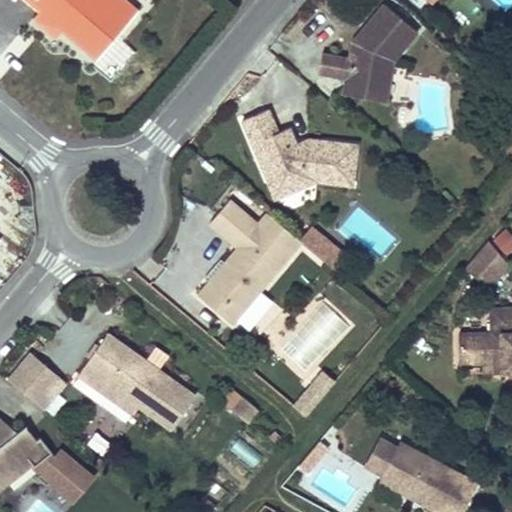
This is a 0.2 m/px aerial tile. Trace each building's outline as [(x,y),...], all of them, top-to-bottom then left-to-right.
[(139,9),(127,0),(26,0),(39,10),(33,17),(56,37),(62,30),(97,59),(139,9)] [(393,60),(417,30),(384,3),(362,29),(366,33),(359,41),(353,41),(350,58),(322,53),(318,72),(347,77),(345,83),(381,90),(386,61),(391,62),(393,60)] [(359,41),(366,33),(362,29),(353,41),(359,41)] [(381,90),(345,83),(343,92),(385,100),(393,60),(391,62),(386,61),(381,90)] [(352,184),(357,144),(317,139),(316,146),(308,145),(297,144),(296,144),(288,127),(277,132),(267,109),(242,120),(266,178),(274,175),(284,180),(289,192),(317,180),(352,184)] [(212,166),(195,152),(188,161),(205,175),(212,166)] [(289,192),(284,180),(274,175),(266,178),(274,198),(289,192)] [(214,219),(241,242),(225,262),(229,266),(213,285),(209,281),(198,294),(232,323),(240,313),(251,322),(265,306),(254,296),(275,271),(302,240),(268,211),(258,222),(231,199),(214,219)] [(314,225),(302,240),(336,268),(348,254),(314,225)] [(511,236),(505,228),(490,240),(502,255),(511,246),(511,236)] [(487,236),(465,267),(488,286),(508,262),(502,255),(490,240),(487,236)] [(213,285),(229,266),(225,262),(209,281),(213,285)] [(459,361),(483,361),(501,360),(501,371),(511,376),(511,307),(490,308),(490,332),(458,333),(459,361)] [(195,395),(155,366),(151,373),(144,368),(149,362),(107,333),(89,358),(110,373),(104,381),(137,404),(171,429),(195,395)] [(29,349),(6,376),(46,410),(68,383),(29,349)] [(104,381),(110,373),(89,358),(77,374),(132,413),(137,404),(104,381)] [(501,360),(483,361),(484,371),(501,371),(501,360)] [(151,373),(155,366),(149,362),(144,368),(151,373)] [(323,370),(306,389),(319,400),(335,381),(323,370)] [(306,415),(319,400),(306,389),(293,405),(306,415)] [(247,421),(258,409),(242,396),(232,408),(247,421)] [(0,479),(28,458),(32,463),(34,465),(52,451),(39,436),(36,439),(25,425),(17,431),(0,417),(0,479)] [(77,439),(102,451),(109,438),(84,425),(77,439)] [(395,449),(397,446),(381,438),(366,466),(381,474),(395,449)] [(307,471),(328,446),(319,439),(298,464),(307,471)] [(460,511),(477,483),(399,441),(397,446),(395,449),(379,479),(408,494),(411,489),(424,496),(421,501),(441,511),(460,511)] [(39,471),(75,502),(96,477),(60,445),(53,453),(52,451),(34,465),(39,471)] [(0,487),(32,463),(28,458),(0,479),(0,487)] [(421,501),(424,496),(411,489),(408,494),(421,501)]
